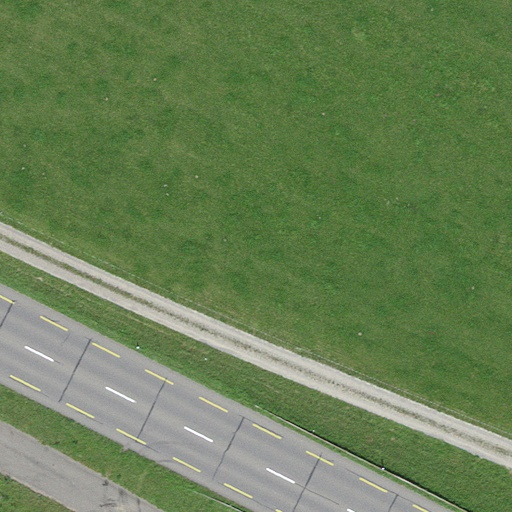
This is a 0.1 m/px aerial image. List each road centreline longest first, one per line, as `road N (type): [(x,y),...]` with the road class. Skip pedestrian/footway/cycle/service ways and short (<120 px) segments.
road 1 (track): [(0,235),(511,452)]
road 2 (primary): [(355,511),(0,332)]
